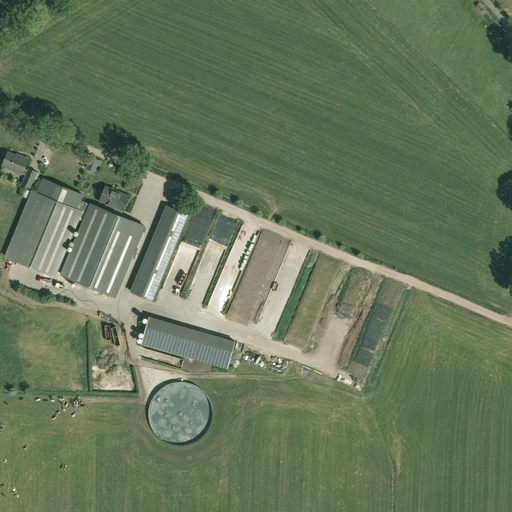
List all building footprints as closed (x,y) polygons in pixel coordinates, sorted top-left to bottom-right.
[(22,175),(22,173),(26,175),(21,184),(31,188),(38,172),(29,168),(28,170),(24,169),(29,159),(21,156),(21,157),(8,152),(3,166),(22,175)] [(81,212),(90,208),(80,204),(84,193),(44,177),(38,195),(32,192),(6,256),(55,275),(79,217),(81,212)] [(107,204),(104,210),(122,216),(130,196),(106,186),(100,201),(107,204)] [(116,296),(145,225),(122,216),(104,210),(91,205),(90,208),(81,212),(79,217),(85,220),(63,274),(116,296)] [(172,257),(182,233),(159,224),(143,262),(155,267),(161,252),(172,257)] [(214,268),(210,277),(214,279),(224,256),(214,251),(208,265),(214,268)] [(182,298),(193,269),(176,263),(172,275),(180,278),(173,295),(182,298)] [(235,341),(150,317),(142,344),(228,368),(235,341)]
